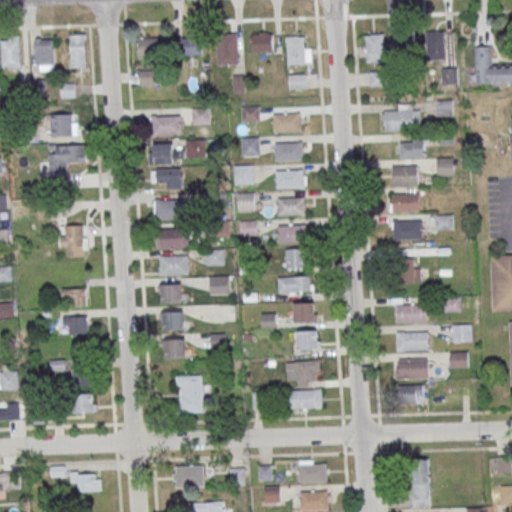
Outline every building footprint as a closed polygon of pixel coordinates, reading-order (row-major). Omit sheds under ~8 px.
[(445,31),(425,31),(425,59),(445,59),(445,31)] [(86,67),(86,33),(71,33),(71,67),(86,67)] [(218,64),(238,64),(238,33),(218,33),(218,64)] [(253,52),(269,52),(269,33),(253,33),(253,52)] [(367,62),(385,62),(385,33),(367,33),(367,62)] [(395,59),(412,59),(412,33),(395,33),(395,59)] [(288,63),(310,63),(310,35),(288,35),(288,63)] [(182,36),(182,55),(203,55),(203,36),(182,36)] [(54,37),(36,37),(36,70),(54,70),(54,37)] [(167,56),(167,37),(139,37),(139,56),(167,56)] [(20,38),(3,38),(3,68),(20,68),(20,38)] [(475,46),(475,83),(511,82),(511,63),(493,64),(492,46),(475,46)] [(156,69),(139,69),(139,85),(156,85),(156,69)] [(290,88),(307,88),(307,73),(290,73),(290,88)] [(385,129),(421,129),(421,105),(399,105),(399,109),(385,109),(385,129)] [(258,106),(242,106),(242,120),(258,120),(258,106)] [(51,135),(77,135),(77,113),(51,113),(51,135)] [(274,130),(301,130),(301,113),(274,113),(274,130)] [(181,115),(152,115),(152,134),(181,134),(181,115)] [(242,136),(242,154),(258,154),(258,136),(242,136)] [(425,157),(425,139),(400,139),(400,157),(425,157)] [(204,156),(204,140),(188,140),(188,156),(204,156)] [(303,142),(275,142),(275,160),(303,160),(303,142)] [(149,143),(149,163),(177,163),(177,143),(149,143)] [(88,162),(88,144),(49,145),(50,176),(68,175),(68,162),(88,162)] [(438,174),(453,174),(453,157),(438,157),(438,174)] [(236,183),(253,183),(253,164),(236,164),(236,183)] [(418,185),(418,165),(393,165),(393,185),(418,185)] [(181,188),(181,168),(154,168),(154,188),(181,188)] [(307,169),(277,169),(277,187),(307,187),(307,169)] [(255,192),(239,192),(239,210),(255,210),(255,192)] [(419,211),(419,193),(392,193),(392,211),(419,211)] [(306,215),(306,197),(278,197),(278,215),(306,215)] [(155,199),(155,218),(185,218),(185,199),(155,199)] [(453,228),(453,215),(436,215),(436,228),(453,228)] [(393,238),(422,238),(422,220),(393,220),(393,238)] [(62,255),(85,255),(85,224),(62,224),(62,255)] [(279,224),(280,242),(307,241),(307,224),(279,224)] [(0,243),(8,243),(8,228),(0,228),(0,243)] [(157,228),(157,247),(189,246),(189,228),(157,228)] [(286,268),(308,268),(308,248),(286,248),(286,268)] [(206,264),(224,264),(224,249),(206,249),(206,264)] [(491,253),(511,252),(511,385),(510,320),(511,320),(511,310),(493,311),(491,253)] [(159,255),(159,274),(187,274),(187,255),(159,255)] [(414,258),(398,258),(398,282),(420,282),(420,265),(414,265),(414,258)] [(0,279),(11,280),(11,267),(0,266),(0,279)] [(209,292),(230,292),(230,276),(209,276),(209,292)] [(312,291),(312,276),(279,276),(279,291),(312,291)] [(181,302),(181,283),(159,283),(159,302),(181,302)] [(87,305),(87,287),(64,287),(64,305),(87,305)] [(443,311),(461,311),(461,296),(443,296),(443,311)] [(294,321),(316,321),(316,302),(294,302),(294,321)] [(428,304),(396,304),(396,321),(428,321),(428,304)] [(183,329),(183,311),(162,311),(163,330),(183,329)] [(63,333),(88,333),(88,315),(63,315),(63,333)] [(453,341),(472,341),(472,324),(453,324),(453,341)] [(321,348),(320,330),(297,330),(298,348),(321,348)] [(396,349),(428,349),(428,331),(396,331),(396,349)] [(211,334),(211,346),(225,346),(225,334),(211,334)] [(185,339),(165,339),(165,357),(185,357),(185,339)] [(468,351),(450,351),(450,367),(468,367),(468,351)] [(396,378),(428,378),(428,358),(396,358),(396,378)] [(287,360),(287,384),(311,384),(311,373),(320,373),(320,360),(287,360)] [(94,387),(94,368),(72,368),(72,387),(94,387)] [(0,389),(17,389),(17,370),(0,369),(0,389)] [(178,412),(206,412),(205,384),(203,384),(203,374),(178,375),(178,412)] [(423,403),(423,384),(399,384),(399,403),(423,403)] [(322,407),(322,389),(290,389),(290,407),(322,407)] [(75,412),(96,412),(96,393),(75,393),(75,412)] [(0,402),(0,405),(0,419),(22,419),(22,401),(0,402)] [(412,506),(430,506),(430,458),(412,458),(412,506)] [(327,460),(299,460),(299,481),(327,481),(327,460)] [(176,466),(205,465),(205,484),(176,485),(176,466)] [(0,487),(19,488),(19,471),(0,471),(0,487)] [(101,490),(101,472),(71,472),(71,490),(101,490)] [(280,501),(280,486),(264,486),(264,501),(280,501)] [(300,508),(328,508),(328,490),(300,490),(300,508)] [(200,501),(200,511),(225,511),(225,501),(200,501)]
